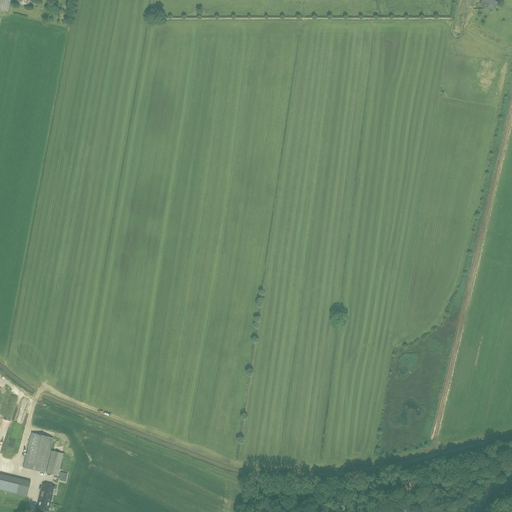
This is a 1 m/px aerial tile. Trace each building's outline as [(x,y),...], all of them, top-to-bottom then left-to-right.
[(0,0),(0,10),(8,13),(10,0),(0,0)] [(493,12),(498,3),(493,0),(482,0),(480,4),(493,12)] [(63,422),(78,425),(80,418),(65,415),(63,422)] [(45,473),(53,438),(32,433),(23,467),(45,473)] [(64,460),(62,459),(64,454),(52,451),(46,473),(58,476),(60,468),(62,468),(64,460)] [(0,490),(21,495),(24,484),(0,478),(0,490)] [(49,511),(55,487),(42,484),(37,508),(36,508),(49,511)]
